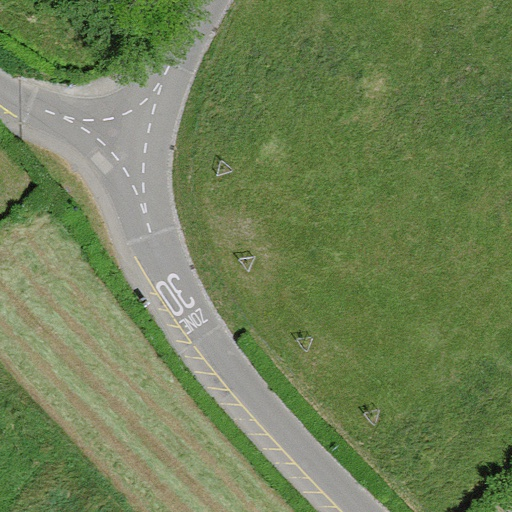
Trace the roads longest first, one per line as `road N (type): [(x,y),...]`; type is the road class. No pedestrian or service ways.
road 1 (unclassified): [(365,511),(251,397),(184,308),(151,234),(126,139)]
road 2 (unclassified): [(126,139),(209,0)]
road 3 (unclassified): [(126,139),(0,89)]
